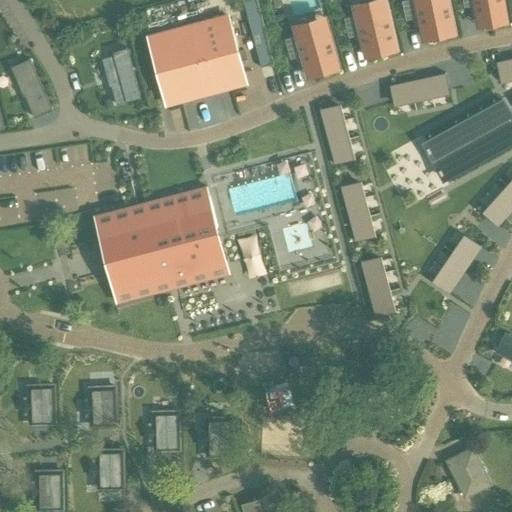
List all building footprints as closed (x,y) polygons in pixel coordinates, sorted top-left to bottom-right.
[(448,0),(415,0),(420,21),(418,21),(420,28),(421,28),(423,37),(454,30),(448,0)] [(502,0),(474,0),(476,11),(475,11),(476,18),(478,18),(478,23),(506,19),(502,0)] [(387,7),(356,14),(361,37),(360,37),(362,45),(363,45),(365,53),(396,46),(387,7)] [(150,38),(165,93),(241,72),(226,17),(213,21),(222,55),(214,57),(205,23),(189,27),(191,33),(178,37),(176,31),(150,38)] [(327,26),(297,35),(303,58),(301,58),(304,66),(305,65),(307,74),(338,65),(327,26)] [(127,47),(126,47),(127,51),(116,54),(117,58),(105,61),(111,84),(109,85),(109,86),(111,85),(116,104),(141,97),(127,47)] [(496,63),(497,63),(501,79),(511,76),(511,58),(496,62),(496,63)] [(14,68),(26,95),(25,95),(34,117),(52,109),(31,61),(14,68)] [(448,91),(445,74),(445,73),(389,85),(389,86),(390,86),(394,103),(448,91)] [(511,113),(504,99),(424,141),(444,179),(511,143),(511,113)] [(336,164),(335,163),(352,158),(337,105),(321,109),(321,108),(320,108),(334,164),(336,164)] [(342,186),(341,185),(340,185),(355,241),(356,241),(356,240),(372,235),(358,182),(342,186)] [(511,182),(485,213),(497,225),(497,226),(511,209),(511,182)] [(102,247),(116,244),(118,253),(122,267),(108,271),(114,294),(208,270),(199,236),(218,231),(207,186),(144,203),(146,211),(96,224),(102,247)] [(448,291),(448,292),(449,293),(481,246),(480,245),(480,246),(466,236),(434,282),(448,291)] [(375,316),(376,316),(376,315),(392,310),(378,257),(362,261),(361,260),(360,260),(375,316)] [(511,335),(506,333),(497,349),(511,356),(511,335)] [(4,361),(0,383),(0,406),(13,409),(21,364),(4,361)] [(71,404),(85,397),(69,363),(54,370),(71,404)] [(29,386),(29,399),(27,399),(28,413),(29,413),(30,424),(55,423),(54,385),(29,386)] [(89,388),(90,400),(88,400),(89,414),(90,414),(91,425),(116,424),(115,387),(89,388)] [(154,450),(179,449),(179,411),(153,412),(153,424),(152,424),(152,438),(154,438),(154,450)] [(206,418),(206,431),(205,431),(205,445),(207,445),(207,456),(232,456),(231,417),(206,418)] [(79,469),(94,461),(76,428),(62,436),(79,469)] [(465,496),(490,484),(472,447),(447,460),(465,496)] [(98,462),(96,462),(96,476),(98,475),(98,488),(123,488),(123,450),(97,450),(98,462)] [(37,497),(37,509),(63,509),(63,471),(37,471),(37,482),(35,482),(35,497),(37,497)] [(245,511),(276,511),(272,496),(243,505),(245,511)]
